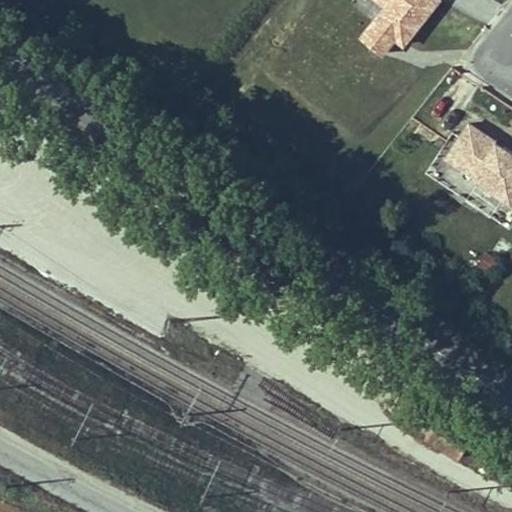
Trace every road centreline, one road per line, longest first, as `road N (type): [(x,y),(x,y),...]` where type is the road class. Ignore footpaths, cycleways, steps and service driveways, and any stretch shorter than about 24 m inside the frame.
road 1 (secondary): [(511,403),(0,40)]
road 2 (unknown): [(311,402),(507,511)]
road 3 (residential): [(0,446),(125,511)]
